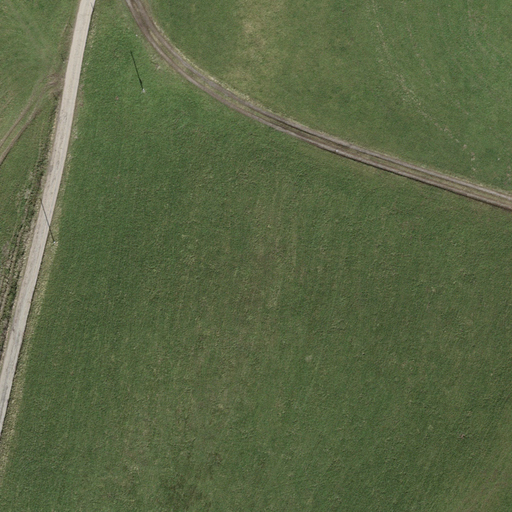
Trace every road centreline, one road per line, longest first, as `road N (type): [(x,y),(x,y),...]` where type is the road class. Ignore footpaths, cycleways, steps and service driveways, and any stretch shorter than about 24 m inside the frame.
road 1 (unclassified): [(92,0),(0,472)]
road 2 (track): [(511,206),(347,151),(200,84),(140,0)]
